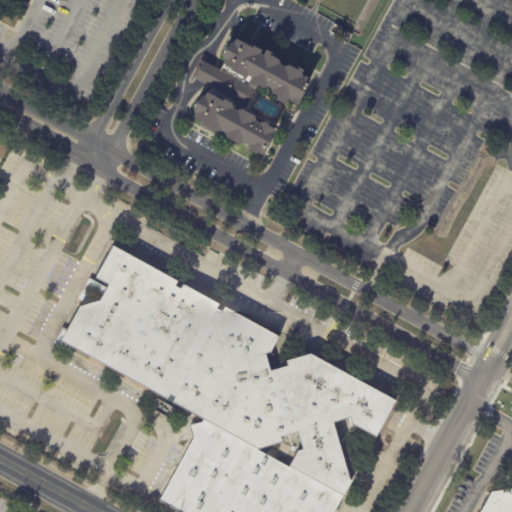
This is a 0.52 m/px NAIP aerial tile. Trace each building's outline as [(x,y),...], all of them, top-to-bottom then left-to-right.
[(250,42),(263,49),(261,52),(264,54),(267,48),(276,53),(275,55),(281,59),(280,60),(281,61),(280,63),(285,65),(286,64),(288,65),(289,63),(295,67),(297,64),(305,69),(303,73),(304,73),(303,75),(305,76),(306,75),(313,78),(299,104),(292,100),(292,99),(291,98),(290,100),(288,99),(286,103),(278,99),(279,95),(273,92),(274,91),(272,90),(273,88),(268,85),(267,87),(266,86),(265,87),(258,84),(257,86),(249,82),(252,76),(248,75),(247,78),(231,69),(232,66),(223,62),(225,59),(223,57),(224,56),(223,55),(231,40),(232,41),(233,40),(235,41),(237,37),(247,42),(248,40),(250,42)] [(216,68),(257,90),(248,107),(193,77),(202,60),(216,68)] [(209,94),(220,100),(221,98),(233,105),(233,106),(234,107),(233,109),(238,112),(239,110),(241,111),(242,109),(256,118),(256,119),(257,120),(256,122),(261,125),(262,123),(264,123),(265,122),(273,127),(273,128),(277,131),(262,156),(258,154),(257,155),(249,151),(250,150),(248,148),(249,147),(244,144),(243,145),(241,145),(240,147),(226,138),(227,137),(225,136),(226,134),(220,131),(220,133),(218,132),(218,134),(202,125),(203,123),(194,118),(196,115),(194,114),(195,112),(193,111),(201,97),(203,97),(204,96),(205,97),(207,93),(209,94)] [(123,249),(183,282),(180,287),(185,290),(188,285),(224,305),(222,310),(227,313),(229,308),(284,338),(275,354),(270,355),(274,372),(291,367),(290,362),(314,355),(402,403),(381,440),(357,426),(355,420),(337,424),(353,482),(356,483),(347,499),(344,497),(335,511),(178,511),(160,502),(193,439),(190,426),(202,422),(204,420),(176,405),(178,400),(173,397),(171,402),(64,343),(83,308),(104,302),(112,286),(99,279),(117,246),(123,249)] [(511,511),(511,492),(496,493),(485,511),(511,511)]
